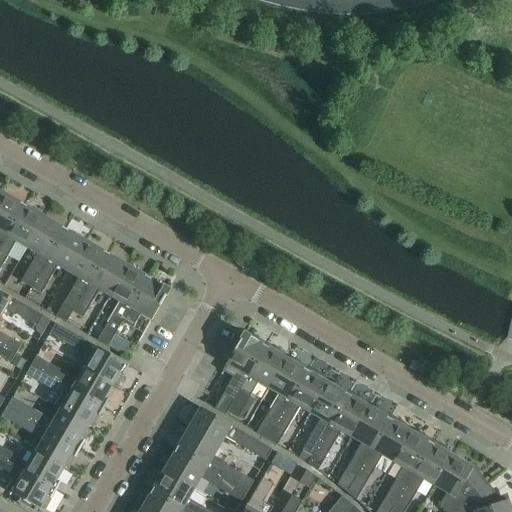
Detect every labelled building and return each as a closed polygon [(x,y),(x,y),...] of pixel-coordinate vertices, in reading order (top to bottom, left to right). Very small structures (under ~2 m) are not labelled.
[(0,248),(24,206),(4,194),(0,200),(0,248)] [(24,206),(0,248),(0,269),(1,270),(17,243),(27,249),(45,218),(24,206)] [(38,255),(21,282),(32,289),(66,230),(45,218),(27,249),(38,255)] [(66,230),(32,289),(42,295),(58,267),(69,273),(87,242),(66,230)] [(79,279),(56,317),(67,324),(73,313),(107,255),(87,242),(69,273),(79,279)] [(107,255),(73,313),(84,319),(100,291),(110,297),(128,267),(107,255)] [(121,303),(98,342),(108,348),(116,335),(123,323),(149,279),(128,267),(110,297),(121,303)] [(149,279),(123,323),(133,329),(141,315),(152,322),(170,291),(149,279)] [(0,291),(0,318),(1,319),(7,309),(24,319),(37,327),(43,317),(30,309),(0,291)] [(43,317),(37,327),(37,333),(42,336),(51,321),(43,317)] [(0,318),(0,345),(17,355),(22,346),(0,332),(0,319),(1,319),(0,318)] [(56,324),(50,334),(63,341),(68,331),(56,324)] [(130,367),(68,331),(63,341),(88,356),(81,368),(84,370),(85,370),(117,388),(124,376),(130,367)] [(116,335),(108,348),(124,357),(131,344),(116,335)] [(235,377),(215,410),(226,416),(229,412),(233,404),(240,392),(266,347),(258,343),(260,338),(252,337),(251,338),(245,335),(227,365),(224,372),(235,377)] [(0,345),(0,357),(11,364),(17,355),(0,345)] [(266,347),(240,392),(251,398),(259,384),(269,390),(287,359),(285,358),(286,357),(278,349),(274,352),(266,347)] [(17,356),(12,365),(22,371),(27,362),(17,356)] [(37,357),(31,367),(32,367),(44,374),(49,364),(37,358),(37,357)] [(280,396),(257,434),(268,440),(308,372),(300,367),(301,362),(290,359),(289,360),(287,359),(269,390),(280,396)] [(78,381),(49,364),(44,374),(105,409),(110,401),(117,388),(85,370),(84,370),(78,381)] [(31,367),(26,376),(38,383),(44,374),(32,367),(31,367)] [(308,372),(268,440),(278,446),(300,408),(311,414),(328,384),(327,383),(328,381),(319,373),(316,376),(308,372)] [(105,409),(44,374),(38,383),(61,397),(55,409),(60,412),(61,411),(89,428),(90,426),(94,428),(100,418),(105,409)] [(303,451),(304,452),(313,458),(349,396),(341,391),(343,386),(331,383),(330,385),(328,384),(311,414),(321,420),(303,451)] [(349,396),(313,458),(324,464),(342,433),(352,439),(370,408),(368,407),(369,405),(361,397),(357,401),(349,396)] [(13,399),(7,408),(20,415),(25,406),(13,399)] [(233,404),(229,412),(244,421),(248,413),(233,404)] [(54,423),(25,406),(20,415),(81,451),(86,442),(92,432),(88,430),(89,428),(61,411),(60,412),(54,423)] [(363,445),(339,486),(349,492),(391,420),(383,415),(384,411),(373,407),(372,409),(370,408),(352,439),(363,445)] [(7,408),(2,417),(14,424),(20,415),(7,408)] [(201,409),(189,430),(220,448),(226,438),(253,454),(266,462),(273,451),(260,443),(201,409)] [(81,451),(20,415),(14,424),(37,438),(31,449),(33,451),(65,469),(66,467),(70,469),(76,459),(81,451)] [(349,492),(348,493),(357,501),(383,457),(394,463),(411,432),(410,431),(411,430),(402,421),(399,425),(391,420),(349,492)] [(189,430),(177,451),(235,485),(248,492),(254,482),(245,477),(214,458),(220,448),(189,430)] [(404,469),(378,511),(392,511),(394,510),(432,444),(424,440),(425,435),(414,432),(413,433),(411,432),(394,463),(404,469)] [(394,510),(392,511),(406,511),(425,481),(435,487),(453,457),(451,456),(452,454),(444,446),(440,449),(432,444),(394,510)] [(1,447),(0,448),(0,459),(57,492),(62,484),(57,481),(65,469),(33,451),(31,449),(30,449),(25,456),(22,455),(20,458),(1,447)] [(177,451),(165,472),(195,489),(201,479),(242,503),(248,492),(235,485),(177,451)] [(304,452),(300,459),(309,464),(313,458),(304,452)] [(286,458),(278,453),(272,464),(280,469),(286,458)] [(453,457),(435,487),(447,494),(440,506),(445,511),(456,511),(488,486),(479,476),(477,478),(470,475),(474,469),(453,457)] [(313,458),(309,464),(320,470),(324,464),(313,458)] [(57,492),(0,459),(0,471),(12,479),(5,491),(12,495),(20,500),(18,504),(31,511),(35,511),(37,510),(40,511),(47,498),(52,501),(57,492)] [(165,472),(153,492),(186,511),(210,511),(203,508),(189,500),(195,489),(165,472)] [(307,472),(300,484),(311,490),(318,478),(307,472)] [(263,479),(243,511),(271,511),(274,508),(264,502),(274,485),(263,479)] [(488,486),(456,511),(511,511),(508,501),(496,506),(493,499),(496,497),(488,486)] [(186,511),(153,492),(141,511),(186,511)] [(297,511),(303,502),(293,496),(283,511),(297,511)] [(347,511),(350,510),(353,506),(343,497),(329,511),(347,511)]
